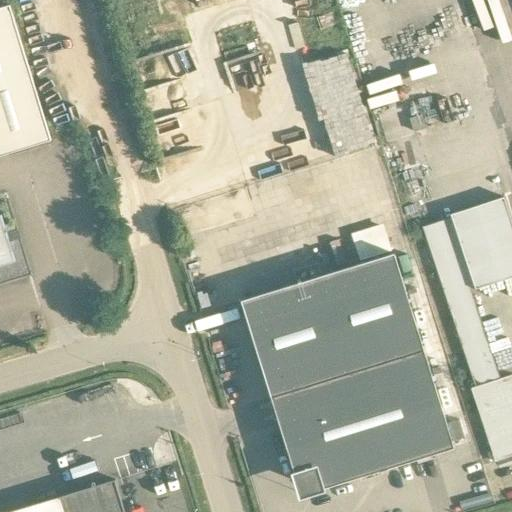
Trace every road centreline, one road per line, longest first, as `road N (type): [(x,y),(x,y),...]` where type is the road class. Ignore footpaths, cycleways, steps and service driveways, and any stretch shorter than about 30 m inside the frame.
road 1 (unclassified): [(171,334),(224,511)]
road 2 (unclassified): [(0,383),(171,334)]
road 3 (unclassified): [(132,189),(171,334)]
